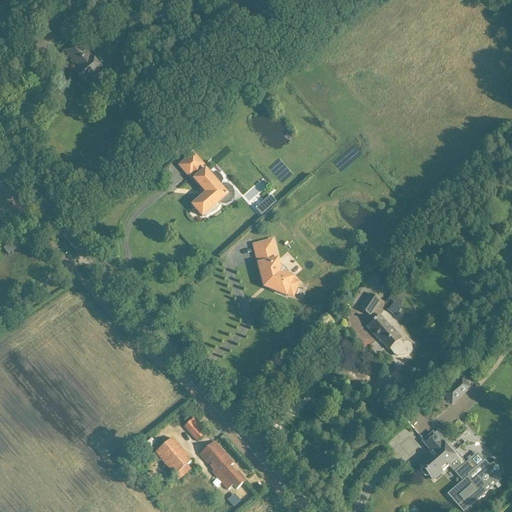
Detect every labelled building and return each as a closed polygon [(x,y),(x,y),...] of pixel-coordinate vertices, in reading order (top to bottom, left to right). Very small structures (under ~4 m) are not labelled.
[(60,37),(73,26),(64,15),(51,26),(60,37)] [(87,86),(94,79),(103,71),(92,58),(91,58),(76,41),(65,51),(77,65),(78,63),(81,67),(75,73),(87,86)] [(180,166),(190,178),(193,175),(196,178),(194,180),(202,189),(202,198),(192,206),(202,217),(219,202),(221,205),(227,205),(231,203),(234,198),(235,193),(232,188),(228,185),(223,185),(220,187),(205,170),(204,172),(200,168),(204,165),(193,154),(180,166)] [(271,197),(256,210),(261,216),(276,203),(271,197)] [(268,281),(271,285),(269,290),(286,296),(287,295),(293,297),(299,283),(293,280),(293,278),(282,274),(280,271),(272,241),(253,245),(263,282),(268,281)] [(405,299),(394,291),(388,299),(398,308),(405,299)] [(380,301),(370,294),(359,309),(370,316),(380,301)] [(402,343),(400,341),(401,340),(400,339),(400,337),(393,329),(391,329),(380,316),(368,326),(389,350),(394,355),(398,358),(410,355),(413,351),(411,345),(407,342),(402,343)] [(484,363),(478,356),(467,366),(473,373),(484,363)] [(392,378),(380,389),(387,397),(399,386),(392,378)] [(452,405),(471,389),(461,378),(442,395),(452,405)] [(198,442),(207,434),(193,419),(184,427),(198,442)] [(432,451),(418,463),(433,480),(441,473),(443,471),(441,468),(447,463),(449,466),(463,481),(447,495),(462,511),(464,511),(501,480),(498,476),(489,467),(484,461),(476,468),(469,460),(466,463),(457,452),(452,456),(433,435),(433,434),(424,442),(432,451)] [(172,439),(155,453),(161,460),(175,476),(184,468),(192,462),(172,439)] [(228,491),(229,490),(233,486),(237,490),(246,482),(240,475),(238,476),(230,467),(233,464),(214,442),(200,455),(214,471),(211,473),(228,491)] [(232,507),(239,501),(233,495),(226,501),(232,507)]
